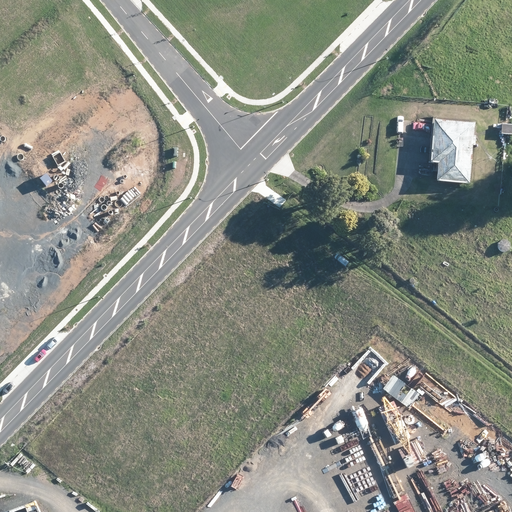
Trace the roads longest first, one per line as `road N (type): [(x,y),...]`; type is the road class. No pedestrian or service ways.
road 1 (residential): [(0,427),(258,162)]
road 2 (residential): [(258,162),(416,0)]
road 3 (unclassified): [(258,162),(115,0)]
